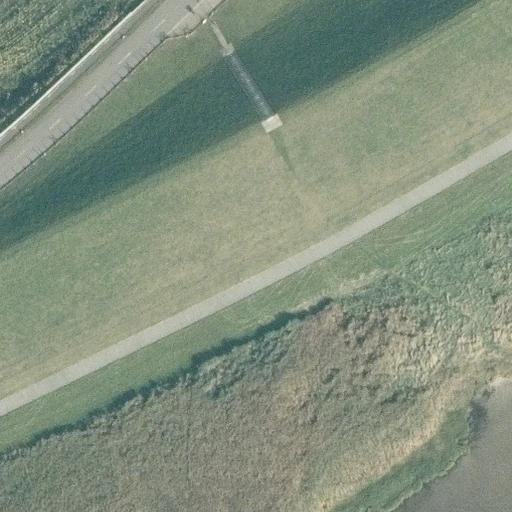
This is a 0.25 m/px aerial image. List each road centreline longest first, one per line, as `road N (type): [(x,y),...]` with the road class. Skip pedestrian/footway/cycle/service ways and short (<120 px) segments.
road 1 (track): [(511,141),(285,272),(0,411)]
road 2 (residential): [(0,174),(184,0)]
